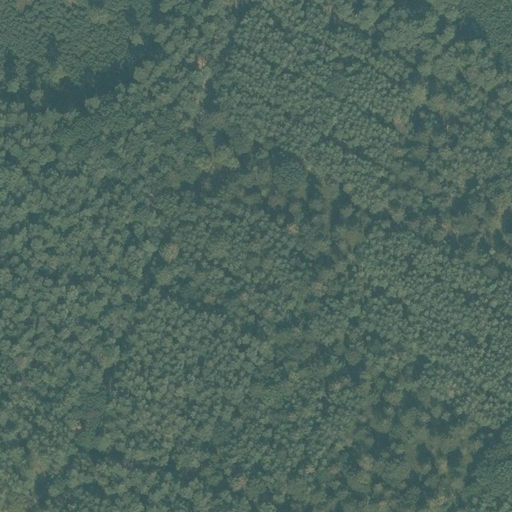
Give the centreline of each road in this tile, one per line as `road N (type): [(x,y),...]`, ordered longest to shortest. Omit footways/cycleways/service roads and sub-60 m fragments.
road 1 (track): [(238,0),(86,448)]
road 2 (track): [(511,141),(304,0)]
road 3 (track): [(86,448),(0,357)]
